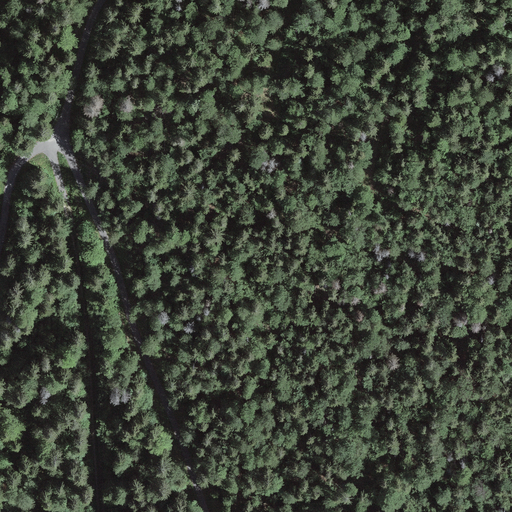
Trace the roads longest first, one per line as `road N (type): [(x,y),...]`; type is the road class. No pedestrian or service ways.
road 1 (track): [(59,158),(93,214),(140,369),(203,511)]
road 2 (track): [(59,158),(93,403),(95,511)]
road 3 (track): [(51,145),(99,0)]
road 4 (track): [(0,239),(19,162),(40,145),(51,145),(59,158)]
